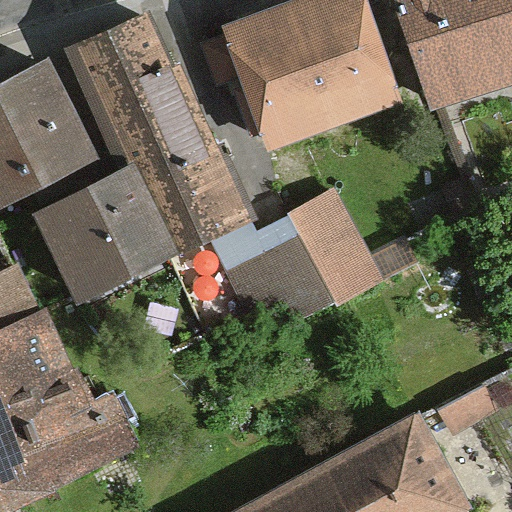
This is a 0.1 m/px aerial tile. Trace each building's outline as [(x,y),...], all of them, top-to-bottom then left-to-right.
[(371,0),(297,0),(231,22),(272,142),(404,98),(371,0)] [(511,0),(397,0),(439,120),(511,95),(511,0)] [(132,163),(39,211),(84,302),(173,260),(211,242),(246,314),(278,300),(300,322),(341,304),(387,277),(335,187),(289,212),(294,225),(264,240),(254,219),(261,215),(153,10),(75,44),(132,163)] [(58,53),(0,82),(0,210),(51,185),(106,157),(58,53)] [(0,339),(43,322),(0,251),(0,339)] [(43,322),(0,339),(0,511),(38,511),(110,482),(43,322)] [(472,511),(428,428),(270,511),(472,511)]
